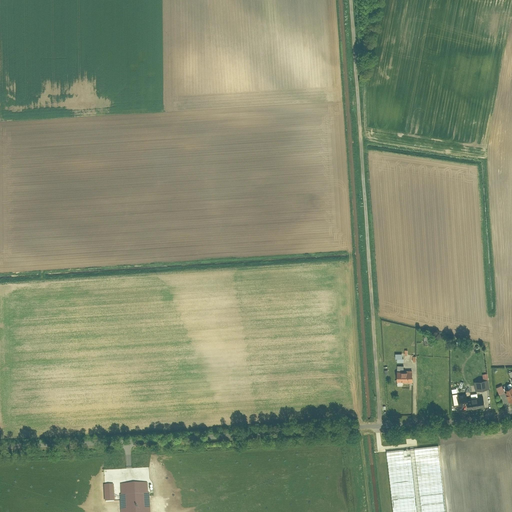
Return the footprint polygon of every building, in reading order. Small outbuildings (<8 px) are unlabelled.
[(405,371),(399,371),(399,382),(413,382),(413,371),(405,371)] [(476,382),(478,391),(490,389),(489,380),(484,381),(476,382)] [(503,385),(497,388),(500,395),(506,392),(503,385)] [(459,393),(453,393),(455,405),(460,405),(469,404),(469,399),(468,394),(460,396),(459,393)] [(484,396),(469,399),(469,404),(470,409),(486,406),(484,396)] [(438,445),(387,451),(392,499),(444,493),(438,445)] [(152,508),(150,484),(123,485),(124,498),(131,497),(131,503),(135,503),(136,509),(145,509),(145,511),(149,511),(149,508),(152,508)] [(108,486),(108,502),(118,502),(117,485),(108,486)]
